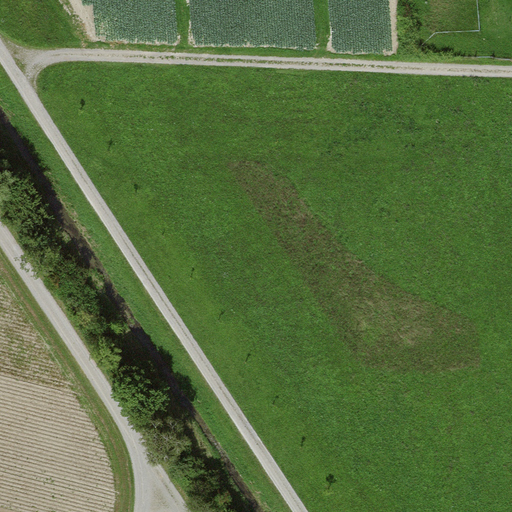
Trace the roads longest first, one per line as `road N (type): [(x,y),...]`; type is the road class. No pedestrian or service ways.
road 1 (track): [(305,511),(0,45)]
road 2 (track): [(511,70),(50,55),(13,65)]
road 3 (track): [(181,511),(0,232)]
